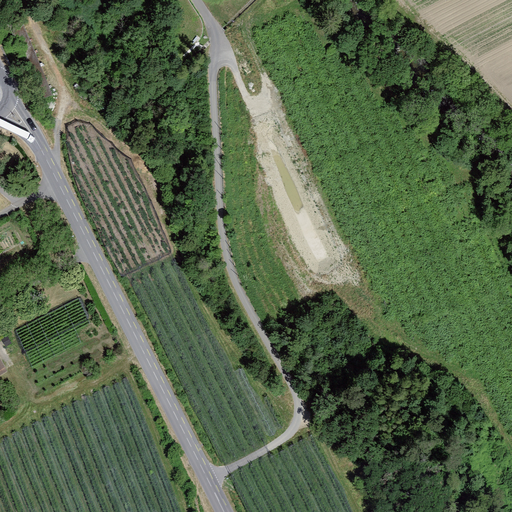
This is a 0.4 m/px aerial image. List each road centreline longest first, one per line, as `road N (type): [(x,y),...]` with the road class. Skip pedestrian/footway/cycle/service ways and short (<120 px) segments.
road 1 (secondary): [(224,511),(39,145)]
road 2 (unknown): [(38,33),(66,99),(61,150),(50,167)]
